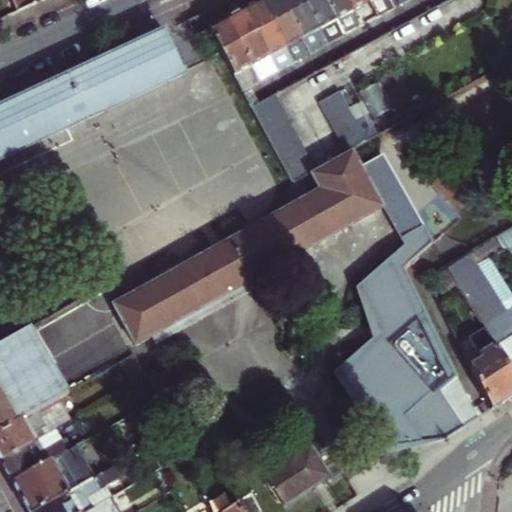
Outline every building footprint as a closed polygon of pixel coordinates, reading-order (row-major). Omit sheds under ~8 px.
[(34,6),(31,0),(12,0),(19,12),(27,9),(34,6)] [(264,0),(262,1),(275,25),(290,17),(280,0),(264,0)] [(280,0),(290,17),(307,7),(303,0),(280,0)] [(324,0),(320,0),(307,7),(328,45),(336,41),(344,36),(324,0)] [(347,0),(324,0),(344,36),(353,31),(362,27),(354,13),(347,0)] [(347,0),(354,13),(361,9),(371,4),(368,0),(347,0)] [(368,0),(371,4),(378,18),(385,14),(394,9),(389,0),(368,0)] [(245,10),(257,34),(275,25),(262,1),(255,5),(245,10)] [(290,17),(310,55),(318,50),(328,45),(307,7),(290,17)] [(239,13),(229,19),(241,43),(257,34),(245,10),(239,13)] [(290,17),(275,25),(295,63),(304,58),(310,55),(290,17)] [(223,51),(224,52),(241,43),(229,19),(221,23),(211,28),(223,51)] [(257,34),(278,72),(287,67),(295,63),(275,25),(257,34)] [(211,28),(195,36),(206,60),(223,51),(211,28)] [(241,43),(261,81),(271,76),(278,72),(257,34),(241,43)] [(65,80),(0,110),(0,162),(85,122),(182,76),(180,73),(162,35),(65,80)] [(261,81),(241,43),(224,52),(243,91),(249,88),(254,85),(261,81)] [(249,88),(243,91),(291,184),(314,172),(275,96),(258,105),(249,88)] [(318,105),(345,155),(377,138),(366,119),(355,124),(339,94),(318,105)] [(310,178),(317,192),(222,245),(245,285),(380,209),(359,170),(358,168),(351,156),(310,178)] [(382,157),(359,170),(380,209),(403,248),(358,291),(381,335),(335,374),(384,429),(389,456),(446,439),(476,420),(402,269),(431,244),(382,157)] [(511,263),(496,239),(444,270),(453,282),(483,329),(511,373),(511,263)] [(245,285),(222,245),(131,296),(153,338),(242,287),(245,285)] [(444,270),(427,280),(434,294),(453,282),(444,270)] [(153,338),(155,341),(158,347),(247,296),(242,287),(153,338)] [(114,306),(137,346),(153,338),(131,296),(114,306)] [(475,343),(462,351),(491,410),(507,400),(511,396),(511,373),(483,329),(471,336),(475,343)] [(0,343),(0,430),(49,402),(52,401),(14,336),(0,343)] [(136,381),(144,377),(138,364),(130,368),(136,381)] [(49,402),(0,430),(0,460),(0,461),(56,429),(62,425),(49,402)] [(62,439),(56,429),(0,461),(7,474),(12,482),(84,441),(78,430),(62,439)] [(84,441),(12,482),(23,501),(29,511),(34,511),(103,473),(85,440),(84,441)] [(285,505),(330,477),(310,445),(265,473),(285,505)] [(140,451),(150,474),(159,469),(148,446),(140,451)] [(103,473),(34,511),(84,511),(109,498),(110,497),(104,487),(119,479),(112,467),(103,473)] [(263,511),(253,492),(238,502),(243,511),(263,511)] [(117,511),(109,498),(84,511),(117,511)] [(243,511),(238,502),(219,511),(243,511)]
